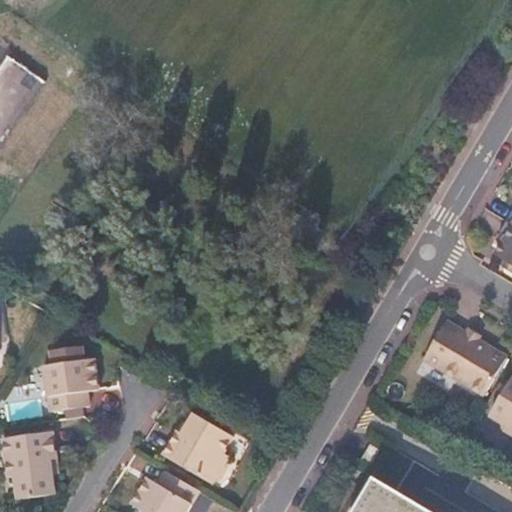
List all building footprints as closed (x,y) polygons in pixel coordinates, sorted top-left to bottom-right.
[(511,224),(505,220),(497,234),(503,237),(491,255),(502,261),(511,267),(511,224)] [(511,272),(511,267),(502,261),(500,266),(511,274),(511,272)] [(503,355),(475,339),(461,331),(443,321),(420,359),(481,394),(503,355)] [(461,331),(475,339),(478,333),(463,326),(461,331)] [(97,387),(93,355),(42,362),(49,410),(88,404),(86,388),(97,387)] [(499,429),(511,435),(511,374),(509,379),(502,392),(488,415),(500,422),(498,426),(499,429)] [(496,388),(502,392),(509,379),(503,376),(496,388)] [(196,413),(190,422),(183,432),(179,430),(164,454),(212,485),(216,481),(222,480),(230,467),(228,460),(231,456),(224,452),(234,436),(196,413)] [(183,432),(190,422),(185,419),(179,430),(183,432)] [(58,494),(55,475),(53,460),(59,459),(56,430),(7,436),(11,475),(18,474),(22,498),(58,494)] [(374,464),(381,453),(372,447),(364,459),(374,464)] [(53,460),(55,475),(61,474),(59,459),(53,460)] [(142,511),(184,511),(198,490),(165,469),(156,482),(147,477),(130,505),(142,511)] [(511,511),(511,490),(478,471),(465,492),(499,511),(511,511)] [(427,511),(375,480),(356,511),(427,511)]
